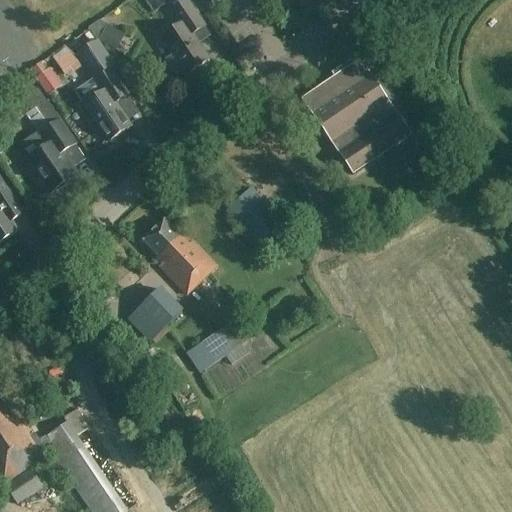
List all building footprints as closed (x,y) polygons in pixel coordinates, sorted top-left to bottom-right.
[(160,40),(173,58),(170,60),(168,56),(153,67),(168,88),(185,76),(186,78),(209,62),(192,38),(205,28),(187,2),(169,14),(178,27),(160,40)] [(107,26),(99,40),(98,42),(117,52),(125,36),(107,26)] [(128,96),(110,70),(115,67),(98,41),(75,56),(93,82),(102,95),(83,109),(108,145),(131,128),(115,106),(128,96)] [(65,76),(79,66),(65,48),(51,58),(65,76)] [(353,176),(411,137),(360,61),(337,76),(301,101),(312,116),(353,176)] [(76,146),(46,102),(38,90),(23,100),(31,112),(25,116),(47,147),(23,164),(34,179),(36,177),(50,197),(77,178),(62,155),(76,146)] [(15,201),(0,179),(0,244),(17,233),(1,210),(15,201)] [(250,191),(226,214),(266,256),(291,232),(250,191)] [(187,296),(216,268),(193,243),(188,247),(164,222),(143,242),(158,258),(154,263),(187,296)] [(160,290),(128,323),(150,346),(183,313),(160,290)] [(186,356),(200,377),(253,341),(239,320),(186,356)] [(67,424),(38,444),(16,411),(13,414),(4,401),(0,403),(0,483),(3,488),(16,508),(46,487),(34,469),(52,457),(89,511),(126,511),(76,439),(89,431),(77,413),(64,421),(67,424)]
